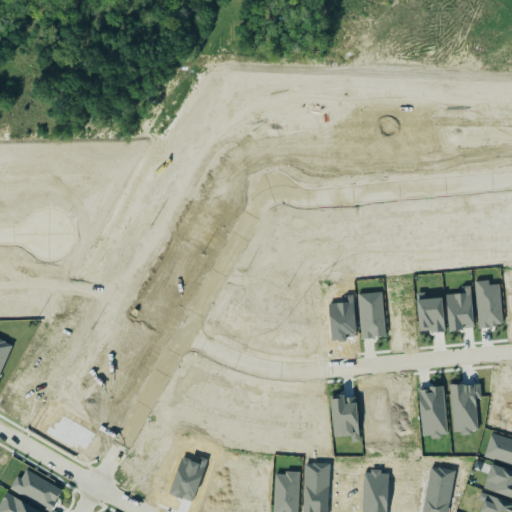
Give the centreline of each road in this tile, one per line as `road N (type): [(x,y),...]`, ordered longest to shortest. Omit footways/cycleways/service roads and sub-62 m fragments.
road 1 (residential): [(511,184),(266,202),(98,492)]
road 2 (residential): [(511,356),(280,374),(184,341)]
